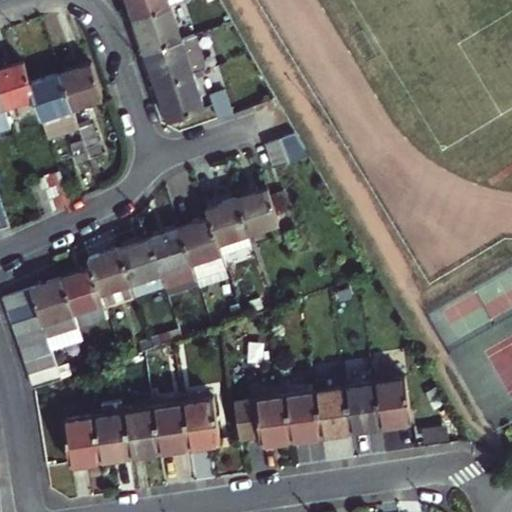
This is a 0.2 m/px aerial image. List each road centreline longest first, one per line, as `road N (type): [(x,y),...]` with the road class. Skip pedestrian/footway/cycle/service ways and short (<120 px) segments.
road 1 (residential): [(507,511),(470,476),(446,469),(144,511)]
road 2 (residential): [(147,161),(135,184),(112,201),(0,253)]
road 3 (residential): [(82,0),(110,32),(147,161)]
road 4 (residential): [(0,353),(30,511)]
